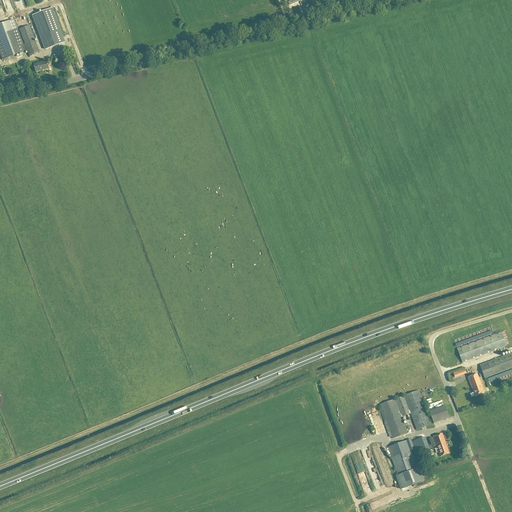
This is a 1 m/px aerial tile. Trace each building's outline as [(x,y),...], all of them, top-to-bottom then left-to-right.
[(50,7),(31,14),(43,47),(62,41),(50,7)] [(30,29),(35,27),(33,22),(28,24),(29,26),(20,29),(25,44),(23,45),(14,20),(0,24),(0,54),(2,60),(27,51),(29,55),(39,52),(32,33),(30,29)] [(46,61),(34,64),(36,72),(48,69),(46,61)] [(507,346),(502,332),(457,349),(462,363),(507,346)] [(511,353),(480,365),(485,379),(509,370),(511,368),(511,353)] [(484,393),(477,374),(468,377),(475,397),(484,393)] [(380,404),(386,420),(384,421),(385,423),(384,423),(389,438),(392,437),(393,439),(407,434),(401,417),(411,414),(416,430),(431,425),(419,391),(380,404)] [(445,404),(429,408),(433,421),(449,417),(445,404)] [(442,434),(433,437),(437,448),(435,449),(436,453),(439,452),(440,457),(449,453),(442,434)] [(429,450),(425,437),(412,442),(417,455),(429,450)] [(388,448),(389,451),(398,476),(397,477),(401,489),(424,481),(419,469),(418,469),(409,444),(411,443),(409,440),(388,448)] [(379,466),(384,465),(379,446),(374,447),(379,466)] [(388,496),(368,505),(370,511),(390,502),(388,496)]
